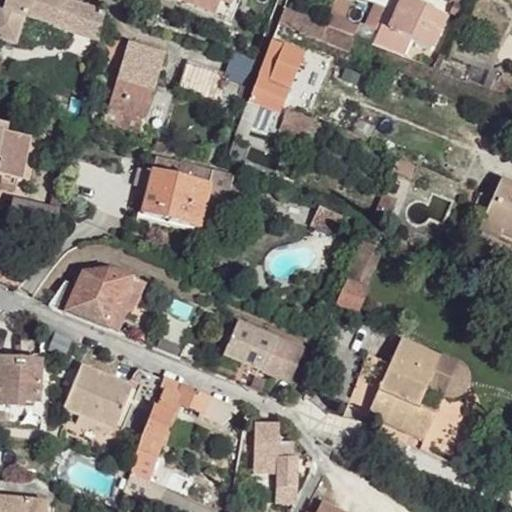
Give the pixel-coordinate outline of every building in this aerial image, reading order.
[(80,7),(58,0),(9,0),(6,10),(0,9),(0,40),(22,47),(23,42),(29,45),(34,48),(42,50),(48,51),(54,49),(58,45),(62,43),(65,38),(70,40),(80,7)] [(179,0),(213,13),(218,0),(179,0)] [(231,0),(218,0),(213,13),(223,20),(231,0)] [(349,0),(348,0),(333,0),(322,27),(350,38),(355,27),(340,19),(349,0)] [(401,0),(388,0),(384,8),(377,23),(428,49),(442,20),(402,1),(401,0)] [(464,0),(452,0),(451,4),(460,10),(464,0)] [(384,8),(374,3),(364,24),(374,29),(377,23),(384,8)] [(322,27),(284,13),(278,24),(344,52),(350,38),(322,27)] [(283,36),(274,33),(270,43),(278,47),(283,36)] [(278,47),(270,43),(249,103),(277,116),(303,57),(278,47)] [(164,55),(128,44),(107,106),(145,118),(164,55)] [(226,76),(187,63),(177,91),(217,103),(226,76)] [(316,125),(283,115),(279,128),(311,140),(316,125)] [(29,137),(18,135),(15,149),(23,151),(26,151),(29,137)] [(71,145),(29,137),(26,151),(51,159),(46,171),(64,175),(71,145)] [(15,149),(4,147),(0,169),(0,189),(15,193),(23,151),(15,149)] [(415,172),(392,164),(388,174),(411,182),(415,172)] [(208,185),(152,172),(142,213),(198,226),(208,185)] [(511,188),(499,183),(478,228),(500,237),(502,235),(511,238),(511,188)] [(235,192),(208,185),(205,198),(220,203),(218,209),(230,212),(235,192)] [(57,208),(13,200),(9,219),(53,228),(57,208)] [(342,219),(318,208),(310,227),(334,237),(342,219)] [(379,251),(363,244),(331,317),(347,324),(379,251)] [(33,262),(20,253),(2,278),(17,288),(33,262)] [(109,270),(81,276),(76,288),(66,313),(110,330),(130,280),(109,270)] [(76,288),(63,283),(52,307),(66,313),(76,288)] [(296,349),(237,323),(222,355),(290,384),(301,355),(296,349)] [(80,343),(49,331),(40,351),(70,363),(80,343)] [(455,367),(450,365),(398,343),(388,366),(366,420),(421,442),(433,415),(418,408),(426,390),(441,397),(449,399),(457,395),(463,389),(465,385),(464,382),(462,376),(460,372),(455,367)] [(213,361),(200,355),(194,365),(208,372),(213,361)] [(388,366),(368,358),(345,409),(366,420),(388,366)] [(42,365),(0,361),(0,406),(17,408),(18,402),(40,403),(42,365)] [(133,388),(84,368),(66,412),(82,418),(112,430),(117,432),(133,388)] [(234,407),(168,380),(144,434),(139,452),(154,458),(175,405),(199,414),(198,417),(224,429),(234,407)] [(112,430),(82,418),(79,425),(110,438),(112,430)] [(277,425),(255,425),(254,456),(276,458),(278,447),(277,425)] [(293,447),(278,447),(276,458),(276,489),(298,490),(298,460),(293,459),(293,447)] [(154,458),(139,452),(131,477),(148,484),(158,460),(154,458)] [(148,484),(131,477),(125,495),(165,511),(175,511),(180,499),(148,484)] [(210,511),(180,499),(175,511),(210,511)] [(44,511),(45,504),(0,500),(0,511),(44,511)]
